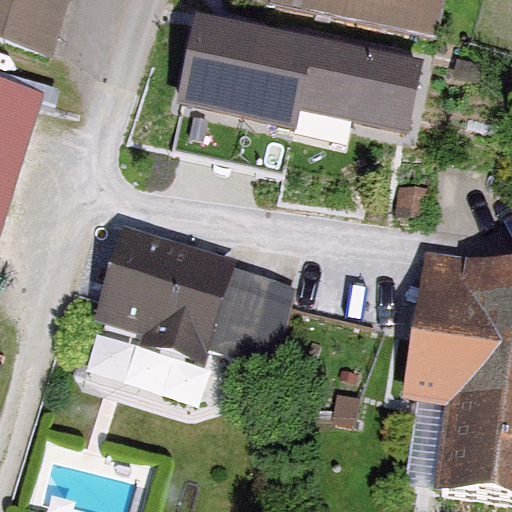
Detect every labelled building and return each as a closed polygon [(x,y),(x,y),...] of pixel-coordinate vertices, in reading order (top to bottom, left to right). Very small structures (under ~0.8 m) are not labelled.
[(0,0),(0,50),(58,67),(76,0),(0,0)] [(281,0),(280,5),(436,39),(444,0),(281,0)] [(410,137),(422,77),(199,31),(173,159),(286,183),(303,100),(356,111),(353,126),(410,137)] [(0,218),(33,110),(0,100),(0,218)] [(282,291),(127,244),(98,338),(254,385),(282,291)] [(511,511),(511,280),(426,268),(405,413),(446,419),(434,501),(511,511)]
